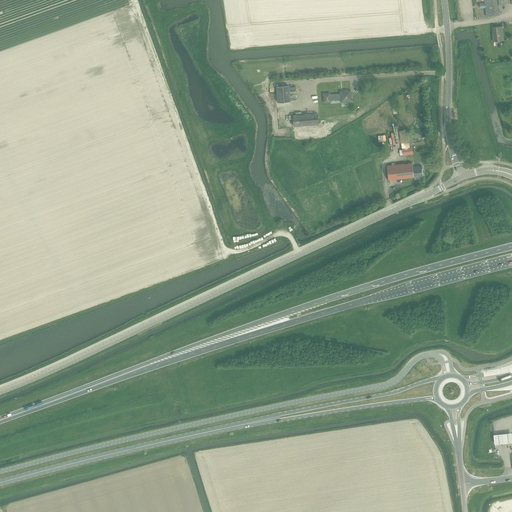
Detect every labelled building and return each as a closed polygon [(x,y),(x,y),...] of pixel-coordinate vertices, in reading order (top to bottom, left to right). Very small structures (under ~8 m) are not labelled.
[(509,4),(508,0),(484,0),(485,3),(481,4),(481,8),(485,7),(486,16),(499,15),(498,5),(499,5),(509,4)] [(494,42),(501,41),(500,27),(492,27),(494,42)] [(330,94),(324,94),(324,103),(331,102),(331,100),(341,100),(341,102),(349,102),(349,103),(353,102),(352,98),(351,98),(351,91),(348,91),(348,90),(344,91),(344,92),(341,92),(341,94),(330,95),(330,94)] [(294,126),(318,124),(317,114),(293,116),(294,126)] [(412,147),(409,147),(407,132),(409,131),(408,121),(404,121),(405,125),(398,126),(402,148),(403,155),(413,154),(412,147)] [(388,180),(414,177),(423,176),(422,166),(413,167),(412,163),(387,166),(388,180)] [(500,436),(493,437),(494,446),(501,445),(505,444),(509,444),(511,443),(511,439),(511,435),(508,435),(504,435),(500,436)]
